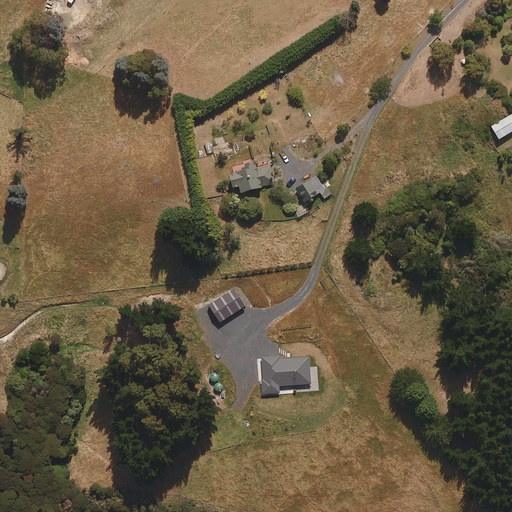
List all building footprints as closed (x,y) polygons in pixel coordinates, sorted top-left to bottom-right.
[(501,98),(508,92),(500,84),(488,96),(501,98)] [(498,139),(511,130),(511,113),(491,126),(498,139)] [(270,166),(256,169),(254,162),(245,164),(246,168),(228,172),(231,186),(238,185),(239,191),(274,184),(270,166)] [(332,193),(320,175),(296,190),(303,203),(320,193),(324,198),(332,193)] [(311,384),(309,357),(263,360),(264,377),(263,377),(264,393),(279,392),(279,386),(311,384)]
